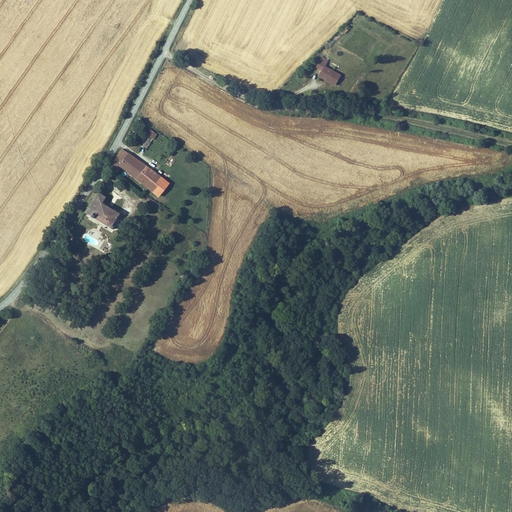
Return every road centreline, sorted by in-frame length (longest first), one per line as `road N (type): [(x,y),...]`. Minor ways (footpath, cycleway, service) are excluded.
road 1 (track): [(163,52),(274,102),(399,116),(511,143)]
road 2 (tertiary): [(0,307),(109,155),(190,0)]
